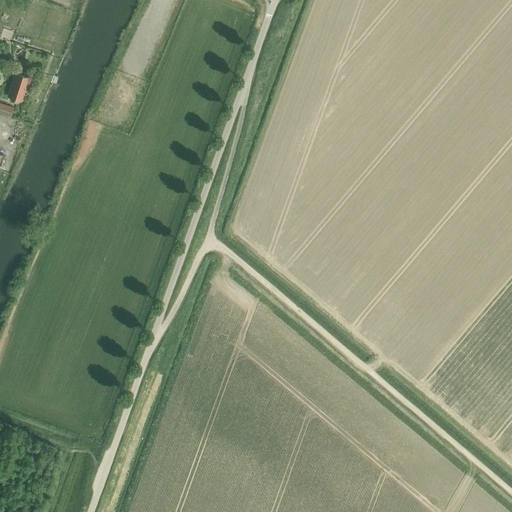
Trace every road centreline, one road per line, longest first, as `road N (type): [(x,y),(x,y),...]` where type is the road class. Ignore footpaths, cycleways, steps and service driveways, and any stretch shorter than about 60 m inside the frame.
road 1 (unclassified): [(94,511),(274,0)]
road 2 (track): [(511,492),(207,239)]
road 3 (track): [(159,330),(207,239),(249,72)]
